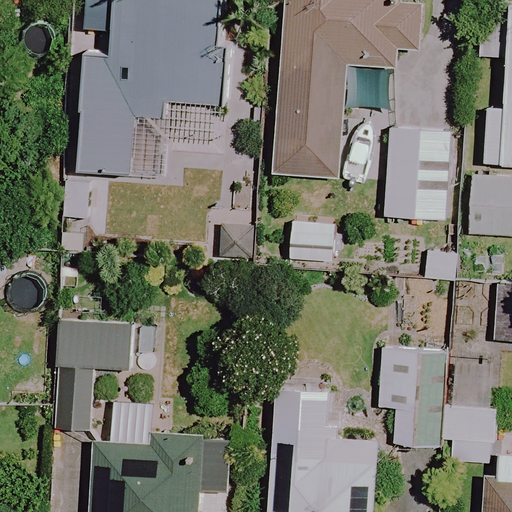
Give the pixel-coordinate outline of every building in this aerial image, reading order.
[(72,75),(60,225),(88,227),(92,171),(170,178),(223,182),(237,0),(93,0),(89,62),(88,77),(72,75)] [(418,30),(420,0),(287,0),(272,175),(338,181),(349,66),(396,70),(398,43),(416,45),(418,30)] [(511,21),(511,27),(485,26),(484,57),(509,58),(507,108),(486,107),(484,165),(511,165),(511,21)] [(452,129),(393,125),(387,218),(446,221),(452,129)] [(511,178),(474,177),(471,235),(511,236),(511,178)] [(342,222),(291,218),(288,253),(340,257),(342,222)] [(461,251),(425,249),(423,281),(459,283),(461,251)] [(511,288),(499,287),(495,341),(511,341),(511,288)] [(100,296),(62,294),(55,430),(90,432),(93,370),(134,372),(136,326),(99,324),(100,296)] [(440,436),(441,401),(444,350),(380,347),(378,406),(396,407),(394,445),(439,447),(440,436)] [(330,394),(277,391),(271,511),(373,511),(377,442),(327,439),(330,394)] [(498,404),(441,401),(440,436),(496,438),(498,404)] [(152,446),(98,441),(91,511),(197,511),(199,490),(227,492),(232,440),(153,433),(152,446)] [(511,511),(511,454),(502,454),(500,484),(488,483),(485,511),(511,511)]
